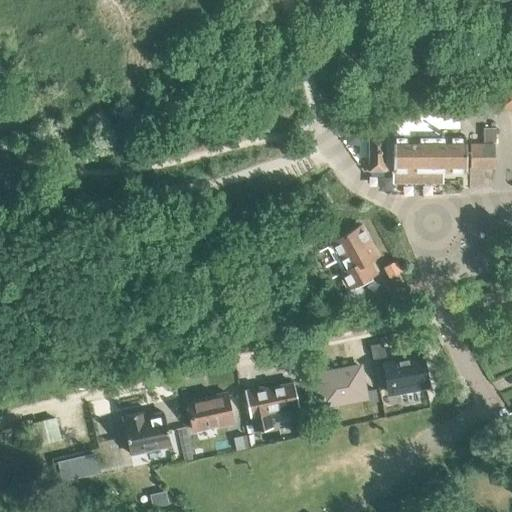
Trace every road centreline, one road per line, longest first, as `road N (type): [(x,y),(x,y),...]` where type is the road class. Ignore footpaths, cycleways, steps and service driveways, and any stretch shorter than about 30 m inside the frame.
road 1 (unknown): [(0,246),(58,246),(104,276),(133,272),(277,200),(336,155)]
road 2 (tertiary): [(511,429),(486,402),(445,311)]
